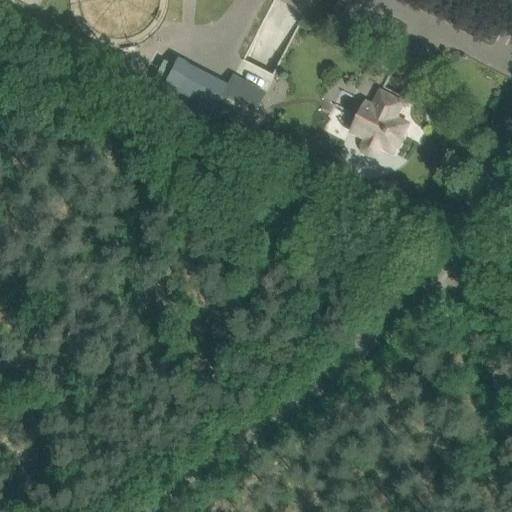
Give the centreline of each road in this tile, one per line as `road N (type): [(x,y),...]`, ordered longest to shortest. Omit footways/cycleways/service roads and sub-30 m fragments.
road 1 (unclassified): [(106,511),(434,263),(511,128)]
road 2 (track): [(0,67),(132,130),(303,196),(434,263)]
road 3 (track): [(434,263),(495,511)]
